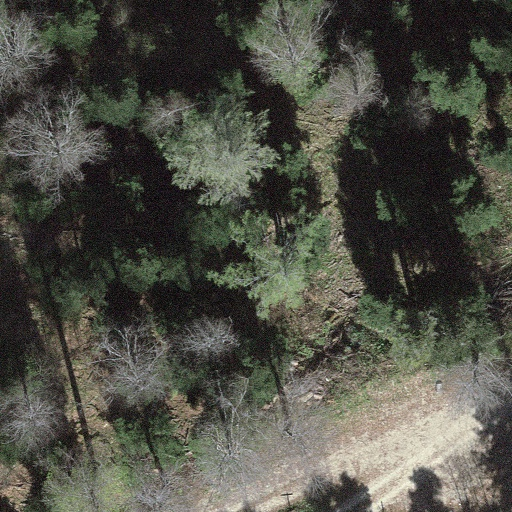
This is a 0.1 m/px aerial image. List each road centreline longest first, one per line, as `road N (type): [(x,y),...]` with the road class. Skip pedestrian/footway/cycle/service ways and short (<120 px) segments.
road 1 (track): [(227,511),(511,408)]
road 2 (track): [(511,409),(352,511)]
